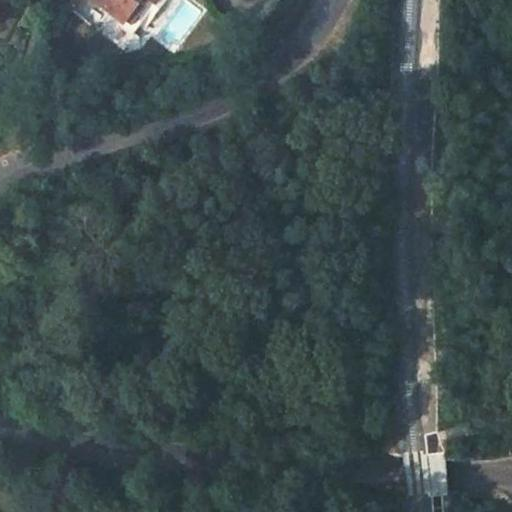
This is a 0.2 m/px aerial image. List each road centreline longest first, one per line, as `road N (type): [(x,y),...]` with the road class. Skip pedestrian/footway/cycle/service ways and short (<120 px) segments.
road 1 (secondary): [(511,480),(139,447),(0,417)]
road 2 (residential): [(334,0),(299,47),(251,83),(0,173)]
